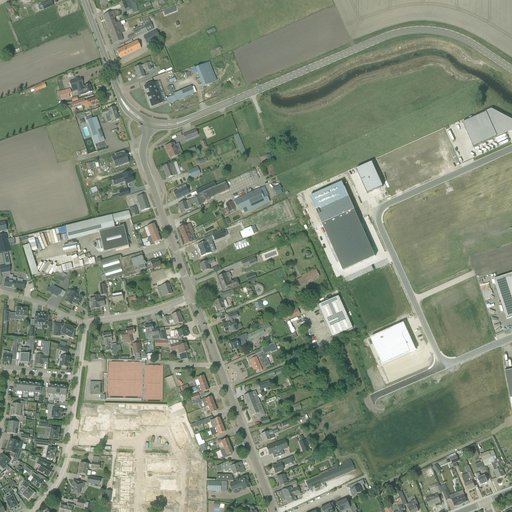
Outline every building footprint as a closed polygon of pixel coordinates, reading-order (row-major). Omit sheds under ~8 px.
[(131,10),(133,14),(139,11),(136,5),(135,5),(132,0),(131,0),(122,4),(126,12),(131,10)] [(41,5),(44,10),(53,6),(51,1),(41,5)] [(103,16),(107,27),(116,23),(115,18),(118,17),(116,11),(103,16)] [(144,26),(147,32),(153,28),(148,18),(142,21),(143,22),(144,26)] [(116,23),(107,27),(114,44),(118,42),(123,40),(121,34),(124,32),(122,25),(120,22),(116,23)] [(127,37),(129,41),(147,32),(144,26),(133,31),(134,34),(127,37)] [(147,44),(160,37),(156,30),(143,37),(147,44)] [(121,49),(116,51),(120,59),(125,56),(134,52),(141,49),(137,41),(130,45),(121,49)] [(195,68),(203,87),(217,81),(209,62),(195,68)] [(134,68),(138,79),(145,76),(142,70),(145,69),(147,72),(151,70),(149,63),(144,64),(144,65),(134,68)] [(178,79),(186,77),(184,71),(176,74),(178,79)] [(81,79),(69,82),(71,88),(78,85),(80,90),(77,91),(79,96),(92,92),(90,85),(84,87),(81,79)] [(151,107),(163,103),(156,82),(149,85),(148,84),(145,85),(145,86),(144,87),(151,107)] [(165,99),(168,105),(194,94),(191,87),(174,94),(171,86),(168,87),(171,97),(165,99)] [(72,94),(70,89),(64,91),(65,93),(59,95),(61,100),(66,98),(66,96),(69,95),(72,94)] [(72,104),(73,109),(85,105),(87,108),(99,104),(96,98),(85,101),(84,99),(72,104)] [(105,115),(107,123),(119,119),(115,107),(102,112),(103,116),(105,115)] [(486,113),(463,123),(473,147),(511,130),(511,120),(493,110),(486,113)] [(104,141),(96,118),(93,119),(92,116),(86,118),(95,144),(104,141)] [(183,135),(185,141),(198,136),(195,130),(183,135)] [(234,136),(243,157),(247,155),(238,134),(234,136)] [(174,143),(165,147),(167,151),(168,153),(170,159),(182,154),(179,148),(176,149),(174,143)] [(125,153),(111,158),(112,158),(114,163),(113,163),(114,163),(116,167),(115,168),(128,163),(126,158),(127,158),(126,158),(124,153),(125,153)] [(163,167),(167,179),(180,174),(176,162),(163,167)] [(356,169),(367,194),(383,187),(372,162),(356,169)] [(188,171),(191,178),(200,174),(197,167),(188,171)] [(111,179),(114,185),(124,181),(126,184),(132,182),(134,181),(133,180),(131,176),(132,175),(131,173),(130,173),(130,172),(111,179)] [(214,182),(200,189),(202,192),(215,186),(214,182)] [(342,182),(310,196),(343,271),(376,256),(342,182)] [(185,201),(178,204),(179,206),(180,208),(181,212),(185,210),(186,211),(187,210),(187,209),(188,209),(187,205),(191,204),(195,202),(197,206),(201,205),(202,204),(203,204),(204,203),(205,202),(205,201),(205,200),(206,200),(207,201),(210,200),(209,198),(228,190),(225,183),(224,183),(217,186),(197,195),(198,197),(189,200),(185,201)] [(481,183),(440,201),(465,258),(486,249),(483,243),(503,234),(481,183)] [(177,191),(173,193),(174,193),(177,199),(176,200),(189,194),(188,193),(189,193),(185,185),(177,189),(177,191)] [(242,208),(244,214),(269,202),(267,196),(263,198),(259,189),(233,201),(238,210),(242,208)] [(136,197),(141,212),(149,209),(144,194),(136,197)] [(440,201),(399,219),(427,281),(467,262),(465,258),(440,201)] [(226,209),(227,213),(229,212),(230,212),(234,210),(235,209),(232,202),(225,205),(227,209),(226,209)] [(129,209),(131,214),(134,213),(135,216),(138,214),(136,206),(129,209)] [(94,219),(65,227),(68,239),(68,241),(99,233),(104,252),(128,246),(124,226),(115,228),(113,223),(130,219),(129,211),(97,219),(94,219)] [(150,236),(151,238),(159,235),(155,224),(147,227),(151,236),(150,236)] [(178,228),(181,236),(189,233),(188,232),(192,230),(190,224),(186,225),(178,228)] [(243,231),(240,232),(243,239),(246,237),(246,238),(254,235),(251,227),(243,230),(243,231)] [(181,236),(185,245),(193,242),(190,235),(194,233),(192,230),(188,232),(189,233),(181,236)] [(223,231),(212,235),(214,241),(225,237),(223,231)] [(270,236),(272,241),(282,238),(279,232),(270,236)] [(0,235),(0,252),(0,254),(11,252),(7,234),(0,235)] [(149,242),(151,246),(154,245),(153,244),(161,241),(159,235),(151,238),(150,236),(147,238),(148,240),(147,240),(148,242),(149,242)] [(246,239),(233,245),(236,251),(249,246),(246,239)] [(210,240),(197,245),(201,257),(211,253),(209,246),(212,245),(210,240)] [(29,244),(22,246),(32,276),(38,274),(29,244)] [(5,266),(0,266),(0,271),(0,274),(11,272),(9,265),(10,265),(8,253),(3,254),(5,266)] [(100,259),(96,260),(98,268),(102,267),(106,281),(123,275),(125,279),(136,275),(136,276),(139,276),(138,274),(148,271),(145,263),(142,253),(119,261),(117,257),(101,261),(100,259)] [(241,262),(244,268),(257,263),(254,257),(241,262)] [(199,264),(202,272),(209,270),(208,265),(215,262),(214,259),(199,264)] [(161,266),(159,260),(155,261),(154,260),(145,263),(148,271),(161,266)] [(46,268),(47,269),(49,265),(45,262),(38,273),(42,275),(46,268)] [(296,280),(299,287),(308,283),(308,282),(320,277),(316,269),(301,276),(302,277),(296,280)] [(217,278),(223,291),(231,288),(232,288),(238,286),(236,281),(231,283),(230,279),(231,279),(231,278),(229,274),(228,273),(226,274),(217,278)] [(511,273),(493,279),(507,319),(511,317),(511,273)] [(4,287),(24,290),(25,283),(22,282),(22,280),(18,279),(17,281),(15,281),(16,278),(10,277),(9,279),(5,279),(4,287)] [(156,288),(160,298),(172,294),(168,283),(156,288)] [(49,288),(47,287),(45,291),(57,297),(59,294),(60,295),(62,291),(50,285),(49,288)] [(213,302),(217,311),(225,308),(227,307),(224,299),(231,296),(235,294),(233,290),(219,295),(221,299),(213,302)] [(70,291),(65,301),(66,302),(66,303),(70,305),(70,304),(72,305),(73,302),(79,306),(83,298),(79,296),(79,295),(78,297),(77,296),(77,295),(77,294),(77,295),(70,291)] [(111,295),(113,302),(123,301),(121,293),(111,295)] [(91,307),(91,309),(99,308),(99,307),(104,306),(103,298),(99,299),(98,296),(93,296),(94,299),(90,300),(90,302),(89,303),(89,307),(91,307)] [(317,306),(331,338),(352,329),(338,297),(317,306)] [(13,317),(17,318),(17,316),(26,317),(27,309),(23,309),(23,308),(20,308),(16,308),(16,314),(13,314),(13,317)] [(291,317),(291,318),(300,315),(297,309),(281,315),(283,320),(291,317)] [(162,319),(165,326),(174,323),(175,325),(183,322),(179,312),(162,319)] [(222,325),(225,333),(230,331),(230,333),(235,331),(237,330),(233,319),(238,318),(236,313),(232,315),(227,317),(230,323),(222,325)] [(43,329),(47,329),(48,328),(48,327),(47,326),(48,320),(49,320),(49,317),(48,317),(48,316),(35,315),(34,325),(43,325),(42,328),(43,329)] [(404,323),(370,338),(383,365),(416,350),(404,323)] [(73,339),(74,333),(73,333),(74,331),(71,329),(72,328),(68,326),(67,327),(65,326),(64,327),(61,327),(61,325),(54,324),(53,336),(60,336),(65,336),(65,335),(70,338),(71,337),(73,339)] [(151,337),(152,340),(154,340),(160,340),(158,329),(153,330),(152,325),(144,326),(146,333),(146,332),(147,337),(151,337)] [(127,340),(128,343),(132,342),(131,335),(134,334),(133,328),(125,330),(125,332),(120,333),(122,341),(127,340)] [(160,340),(166,340),(164,328),(158,329),(160,340)] [(247,335),(246,335),(248,339),(249,341),(264,333),(262,328),(247,335)] [(173,331),(173,338),(177,338),(177,341),(178,341),(182,341),(181,338),(182,337),(183,338),(188,337),(188,336),(188,335),(188,333),(186,333),(185,329),(177,332),(176,331),(173,331)] [(105,347),(106,351),(110,350),(109,342),(112,342),(111,338),(112,338),(111,333),(102,334),(105,347)] [(234,342),(229,344),(232,350),(236,348),(240,347),(238,343),(243,341),(245,340),(243,335),(241,336),(236,338),(237,341),(234,342)] [(180,349),(181,354),(188,351),(186,344),(183,345),(182,342),(179,343),(178,341),(177,341),(170,340),(168,340),(168,345),(171,345),(170,345),(172,351),(180,349)] [(35,355),(34,365),(36,365),(36,366),(40,366),(40,365),(43,366),(43,363),(48,363),(48,358),(50,342),(41,341),(40,347),(42,348),(41,355),(35,355)] [(3,355),(3,363),(10,363),(11,360),(16,361),(17,348),(17,344),(17,343),(14,343),(13,347),(11,353),(8,353),(9,352),(4,352),(3,355)] [(135,359),(140,359),(139,354),(140,354),(139,343),(132,344),(133,355),(134,355),(135,359)] [(266,346),(261,349),(262,351),(263,351),(265,355),(271,352),(271,353),(277,351),(274,343),(269,345),(266,346)] [(62,368),(65,368),(65,367),(68,368),(69,357),(66,357),(66,353),(67,354),(69,349),(58,345),(57,350),(59,351),(58,355),(59,356),(58,360),(60,361),(59,366),(62,367),(62,368)] [(21,364),(22,364),(22,363),(26,364),(27,360),(32,360),(33,346),(29,346),(29,349),(28,349),(25,349),(25,350),(21,350),(20,354),(21,354),(21,357),(19,357),(19,363),(21,363),(21,364)] [(254,355),(246,358),(249,364),(249,363),(250,365),(251,365),(251,366),(252,367),(253,370),(255,369),(257,373),(265,370),(266,369),(265,368),(270,366),(265,355),(263,351),(262,351),(260,352),(256,354),(255,355),(254,355)] [(511,407),(511,410),(511,369),(504,371),(501,372),(503,382),(506,382),(511,407)] [(169,390),(176,388),(172,376),(165,378),(169,390)] [(193,378),(196,387),(206,383),(203,376),(197,378),(197,377),(193,378)] [(100,401),(104,401),(104,395),(102,395),(103,383),(100,383),(90,382),(89,395),(99,395),(100,395),(100,401)] [(269,382),(259,386),(261,391),(271,387),(269,382)] [(13,392),(22,392),(23,383),(17,383),(17,384),(14,384),(13,392)] [(199,392),(200,395),(203,394),(203,393),(209,390),(206,383),(196,387),(197,387),(199,392)] [(66,387),(60,387),(59,399),(59,401),(65,402),(66,395),(67,395),(67,392),(66,392),(66,387)] [(251,393),(243,396),(248,408),(256,405),(260,403),(255,391),(251,393)] [(205,401),(208,406),(214,404),(211,397),(205,399),(205,398),(201,399),(202,402),(205,401)] [(11,410),(21,411),(23,411),(23,406),(27,406),(27,403),(18,402),(20,402),(19,405),(12,404),(12,406),(11,406),(11,410)] [(255,415),(256,419),(265,415),(260,403),(256,405),(248,408),(251,416),(255,415)] [(292,406),(295,413),(301,410),(299,403),(292,406)] [(206,413),(207,416),(211,415),(211,414),(217,411),(214,404),(208,406),(210,412),(206,413)] [(47,414),(47,419),(53,420),(53,419),(55,419),(60,420),(61,415),(62,415),(62,412),(61,412),(61,411),(59,410),(59,406),(54,406),(48,405),(48,409),(52,410),(52,415),(47,414)] [(22,420),(22,417),(21,416),(21,411),(11,410),(11,416),(15,417),(15,420),(22,420)] [(99,414),(98,421),(101,421),(100,428),(102,429),(102,430),(106,430),(106,429),(107,429),(109,418),(102,417),(102,415),(99,414)] [(300,417),(296,418),(298,422),(300,422),(301,423),(308,420),(306,414),(303,415),(304,417),(301,418),(300,417)] [(84,426),(83,430),(84,430),(84,431),(91,432),(92,424),(95,425),(96,418),(93,418),(92,420),(86,419),(85,426),(84,426)] [(213,419),(209,420),(210,422),(210,423),(212,429),(216,427),(222,425),(219,418),(214,420),(213,420),(213,419)] [(180,423),(170,427),(174,434),(183,430),(180,423)] [(265,433),(261,434),(263,442),(274,438),(273,435),(279,433),(278,429),(277,428),(276,427),(277,427),(280,426),(279,424),(271,427),(272,430),(265,433)] [(212,429),(216,437),(219,435),(219,434),(225,432),(222,425),(216,427),(212,429)] [(49,439),(57,440),(58,436),(59,433),(58,433),(59,429),(51,428),(50,433),(49,433),(48,433),(47,434),(47,436),(48,437),(49,437),(50,438),(49,439)] [(183,430),(174,434),(177,441),(186,437),(183,430)] [(195,436),(199,446),(205,444),(203,440),(202,441),(199,434),(195,436)] [(186,437),(177,441),(180,448),(189,444),(186,437)] [(7,445),(21,450),(25,439),(20,438),(20,439),(16,438),(15,441),(10,440),(9,443),(8,442),(7,445)] [(220,450),(230,446),(227,439),(221,441),(221,440),(217,441),(220,449),(220,450)] [(272,455),(274,459),(284,455),(282,451),(280,452),(280,451),(287,448),(284,440),(274,444),(266,447),(269,455),(273,453),(273,455),(272,455)] [(304,440),(298,443),(302,452),(308,450),(304,440)] [(41,441),(41,446),(45,446),(44,454),(46,454),(46,458),(54,460),(54,456),(55,457),(56,453),(55,453),(56,450),(49,449),(50,447),(51,447),(51,442),(41,441)] [(202,451),(204,455),(210,453),(206,443),(205,444),(199,446),(201,451),(202,451)] [(17,460),(18,460),(21,450),(7,445),(6,448),(7,448),(6,451),(11,453),(10,456),(17,460)] [(220,450),(223,459),(231,456),(230,454),(233,453),(230,446),(220,450)] [(489,451),(480,455),(483,462),(482,462),(484,467),(485,466),(492,463),(495,471),(494,471),(496,474),(498,479),(504,476),(502,472),(503,472),(501,468),(502,468),(500,463),(499,463),(496,464),(493,456),(491,457),(489,452),(489,451)] [(0,460),(7,466),(9,463),(12,465),(14,462),(15,463),(17,460),(10,456),(9,455),(7,459),(3,455),(2,455),(1,456),(0,455),(0,460)] [(304,461),(305,464),(320,458),(319,455),(304,461)] [(117,456),(117,461),(122,461),(122,466),(133,467),(133,461),(128,461),(128,457),(117,456)] [(273,467),(275,473),(283,470),(282,466),(294,462),(292,457),(276,463),(277,465),(273,467)] [(37,463),(36,464),(41,466),(38,471),(48,477),(48,476),(49,476),(51,473),(50,472),(52,470),(49,468),(52,464),(39,459),(37,463)] [(305,482),(308,489),(314,487),(315,490),(321,487),(320,484),(355,470),(350,459),(342,463),(343,465),(335,468),(322,474),(322,475),(305,482)] [(231,471),(233,475),(239,473),(239,474),(245,472),(241,463),(235,465),(234,462),(229,464),(228,462),(220,465),(222,470),(224,470),(225,472),(228,471),(228,472),(231,471)] [(87,475),(90,476),(91,471),(87,471),(88,464),(81,463),(79,474),(87,475)] [(191,464),(190,471),(201,472),(201,465),(191,464)] [(437,465),(432,468),(437,474),(441,471),(437,465)] [(115,471),(114,476),(127,476),(127,473),(133,473),(133,467),(122,466),(122,471),(115,471)] [(432,468),(425,471),(428,477),(434,475),(433,473),(434,472),(432,468)] [(190,471),(190,479),(200,480),(201,472),(190,471)] [(464,484),(467,491),(475,488),(472,481),(475,480),(471,472),(461,476),(465,484),(464,484)] [(30,482),(38,489),(38,488),(39,488),(40,487),(40,486),(43,483),(36,477),(37,476),(33,473),(30,476),(33,479),(30,482)] [(487,482),(484,476),(480,477),(479,473),(475,474),(480,486),(484,484),(485,485),(487,484),(487,483),(487,482)] [(284,485),(285,488),(297,484),(295,480),(287,483),(286,479),(289,477),(288,474),(284,475),(277,477),(280,486),(284,485)] [(87,483),(99,485),(100,479),(88,477),(87,483)] [(120,478),(120,486),(130,486),(130,478),(120,478)] [(230,485),(232,491),(242,487),(243,490),(250,487),(247,478),(230,485)] [(190,479),(189,487),(199,488),(200,480),(190,479)] [(364,491),(365,491),(363,486),(365,485),(363,480),(360,482),(354,484),(356,488),(351,490),(351,492),(350,492),(352,495),(353,495),(353,496),(364,491)] [(425,498),(431,511),(442,506),(439,499),(443,497),(436,480),(432,482),(437,493),(425,498)] [(22,495),(28,501),(34,494),(31,491),(33,488),(25,481),(21,486),(26,490),(22,495)] [(70,493),(78,495),(80,488),(83,488),(84,483),(78,481),(78,482),(73,481),(70,493)] [(221,482),(208,481),(207,492),(220,492),(221,482)] [(282,491),(287,505),(296,501),(294,496),(300,494),(296,484),(291,486),(291,487),(282,491)] [(441,486),(447,500),(451,499),(445,485),(441,486)] [(189,487),(188,495),(198,495),(199,488),(189,487)] [(10,498),(6,500),(10,509),(11,509),(11,510),(14,509),(14,508),(17,506),(14,498),(17,496),(13,490),(8,493),(10,498)] [(452,500),(454,507),(466,502),(463,495),(464,495),(462,491),(457,493),(458,497),(452,500)] [(398,493),(404,506),(407,504),(402,492),(398,493)] [(120,493),(119,501),(130,501),(130,494),(120,493)] [(189,496),(188,504),(199,505),(199,497),(189,496)] [(345,499),(341,500),(346,511),(351,509),(352,511),(355,511),(352,503),(350,505),(347,499),(345,500),(345,499)] [(344,511),(346,511),(341,500),(338,502),(338,503),(337,504),(340,511),(344,511)] [(408,509),(409,511),(417,511),(418,511),(416,506),(418,505),(415,500),(410,502),(411,504),(407,506),(408,509)] [(393,511),(392,511),(402,511),(405,510),(402,503),(395,507),(397,510),(393,511)]
